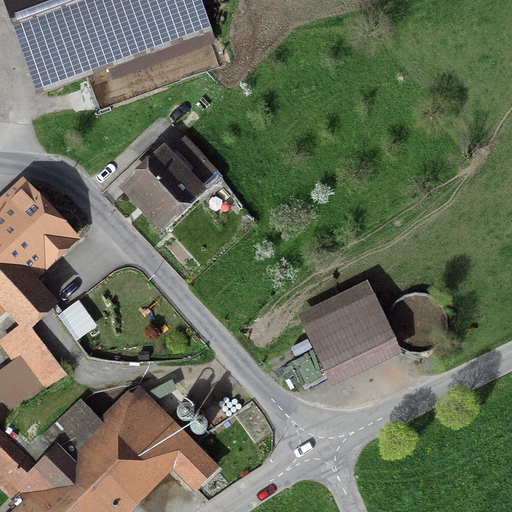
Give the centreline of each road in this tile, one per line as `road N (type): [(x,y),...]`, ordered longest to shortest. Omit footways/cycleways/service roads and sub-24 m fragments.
road 1 (residential): [(321,446),(72,179),(0,163)]
road 2 (tertiary): [(511,356),(321,446)]
